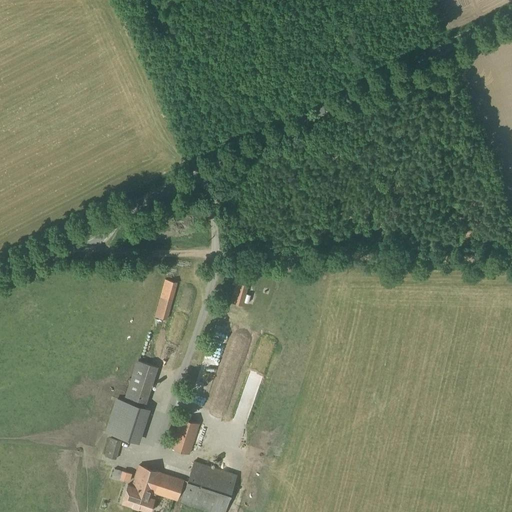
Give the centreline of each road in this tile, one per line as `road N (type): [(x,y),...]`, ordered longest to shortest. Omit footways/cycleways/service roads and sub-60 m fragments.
road 1 (track): [(511,260),(146,255),(93,243)]
road 2 (tertiary): [(205,170),(511,15)]
road 3 (tertiary): [(0,274),(52,248),(97,241),(129,208),(205,170)]
